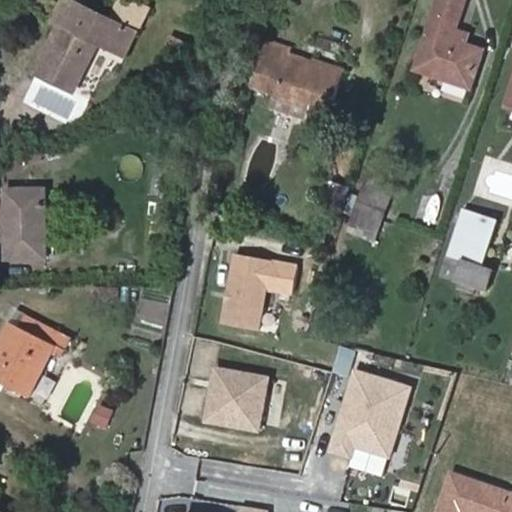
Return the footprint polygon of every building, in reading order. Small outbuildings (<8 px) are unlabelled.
[(125,56),(149,8),(131,0),(121,0),(112,20),(70,0),(64,0),(58,14),(68,20),(66,24),(62,22),(37,73),(74,91),(99,42),(125,56)] [(471,87),(483,50),(466,44),(452,39),(455,29),(465,1),(465,0),(439,0),(417,69),(471,87)] [(66,24),(68,20),(58,14),(55,19),(62,22),(66,24)] [(466,44),(470,34),(455,29),(452,39),(466,44)] [(189,63),(196,48),(172,37),(165,51),(189,63)] [(343,78),(347,69),(340,66),(338,73),(328,70),(330,63),(316,58),(313,65),(291,57),(293,50),(267,40),(251,85),(273,92),(269,106),(329,127),(335,110),(332,109),(339,89),(343,78)] [(338,73),(340,66),(330,63),(328,70),(338,73)] [(347,92),(351,81),(343,78),(339,89),(347,92)] [(374,242),(398,181),(370,170),(347,231),(374,242)] [(338,225),(350,188),(334,183),(321,220),(338,225)] [(46,259),(46,190),(8,191),(8,259),(46,259)] [(495,270),(483,266),(498,221),(471,213),(466,227),(473,229),(456,280),(488,290),(495,270)] [(73,339),(28,316),(22,327),(56,344),(53,351),(64,356),(73,339)] [(0,381),(40,402),(64,356),(53,351),(56,344),(22,327),(12,322),(0,345),(0,381)] [(357,383),(354,398),(315,388),(320,368),(283,358),(270,402),(325,416),(319,439),(359,450),(375,388),(357,383)] [(90,425),(107,430),(114,409),(97,404),(90,425)] [(511,511),(511,493),(475,481),(464,511),(511,511)]
